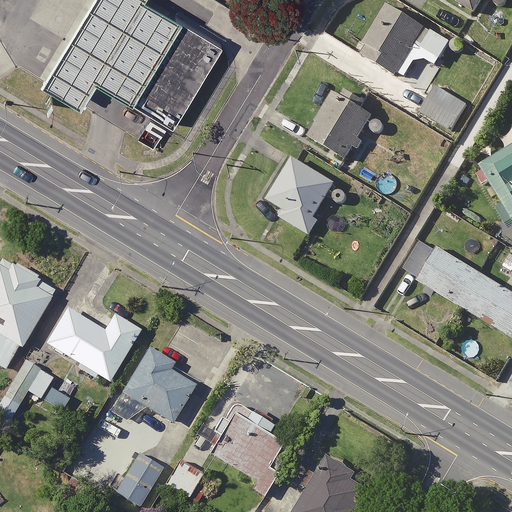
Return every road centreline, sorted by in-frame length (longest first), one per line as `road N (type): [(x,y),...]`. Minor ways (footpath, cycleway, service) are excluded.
road 1 (primary): [(159,240),(472,428)]
road 2 (residential): [(304,0),(159,240)]
road 3 (primary): [(0,142),(159,240)]
